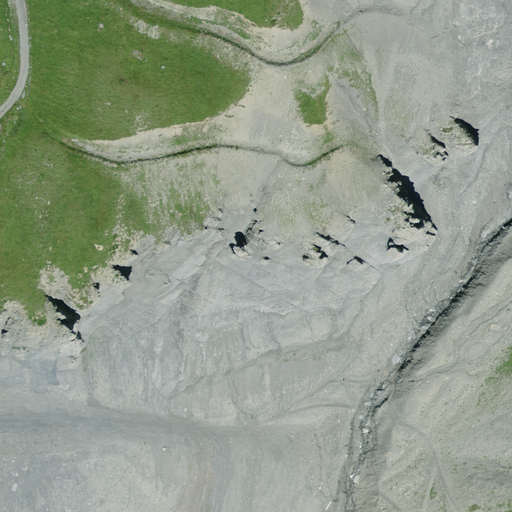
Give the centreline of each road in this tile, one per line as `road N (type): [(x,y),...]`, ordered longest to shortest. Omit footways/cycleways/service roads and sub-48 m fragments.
road 1 (track): [(0,410),(55,410),(253,447),(275,464),(254,511)]
road 2 (track): [(19,0),(23,75),(0,113)]
